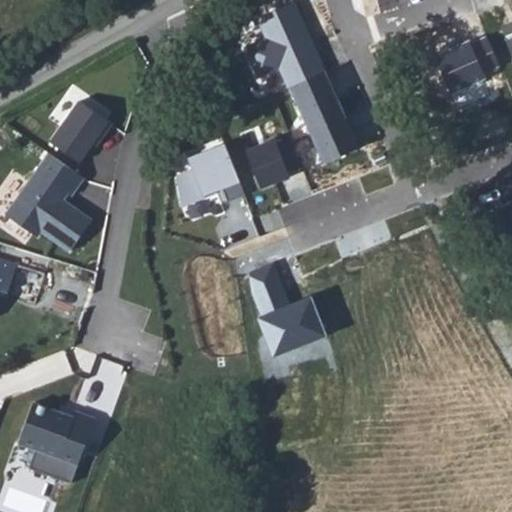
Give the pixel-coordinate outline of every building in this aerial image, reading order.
[(326,71),(296,7),(260,24),(290,87),(326,71)] [(469,41),(438,54),(454,90),(484,76),(469,41)] [(347,117),(326,71),(290,87),(311,133),(347,117)] [(81,104),(52,143),(82,165),(110,123),(81,104)] [(360,146),(347,117),(311,133),(324,163),(360,146)] [(276,141),(249,151),(261,185),(289,175),(276,141)] [(240,182),(225,144),(190,158),(195,170),(175,178),(186,204),(240,182)] [(49,156),(8,214),(37,238),(41,234),(71,254),(95,221),(67,204),(86,178),(49,156)] [(0,261),(0,315),(42,329),(69,284),(0,261)] [(276,264),(247,275),(263,315),(258,317),(273,356),(326,336),(311,296),(291,304),(276,264)] [(30,468),(73,483),(94,422),(32,401),(17,443),(36,450),(30,468)]
